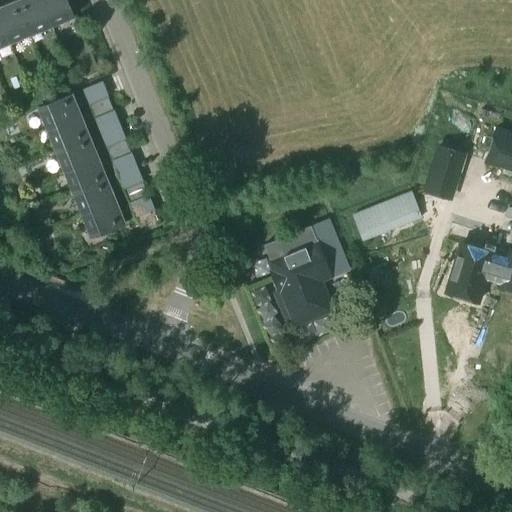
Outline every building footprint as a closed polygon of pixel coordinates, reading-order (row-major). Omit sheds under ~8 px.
[(30,35),(51,26),(40,0),(20,0),(16,2),(30,35)] [(40,0),(51,26),(73,17),(65,0),(40,0)] [(0,22),(8,43),(30,35),(16,2),(0,8),(0,22)] [(0,46),(8,43),(0,22),(0,46)] [(47,130),(80,116),(71,94),(38,108),(47,130)] [(91,112),(110,104),(107,97),(88,105),(91,112)] [(94,119),(113,111),(110,104),(91,112),(94,119)] [(55,151),(89,138),(80,116),(47,130),(55,151)] [(511,169),(511,133),(495,129),(485,162),(511,169)] [(64,173),(97,159),(89,138),(55,151),(64,173)] [(108,155),(127,147),(124,140),(105,148),(108,155)] [(111,162),(130,154),(127,147),(108,155),(111,162)] [(438,148),(425,190),(449,197),(461,155),(438,148)] [(73,194),(106,180),(97,159),(64,173),(73,194)] [(81,215),(114,202),(106,180),(73,194),(81,215)] [(125,198),(145,190),(142,182),(122,190),(125,198)] [(128,204),(147,196),(145,190),(125,198),(128,204)] [(420,218),(410,192),(354,214),(364,240),(420,218)] [(90,237),(123,224),(114,202),(81,215),(90,237)] [(479,224),(454,217),(441,261),(478,272),(479,268),(481,262),(488,265),(495,240),(489,238),(491,228),(479,224)] [(314,243),(309,229),(266,247),(274,268),(269,270),(279,293),(282,292),(295,324),(330,309),(318,280),(331,275),(317,241),(314,243)] [(511,246),(508,245),(500,270),(497,280),(495,286),(511,291),(511,246)]
